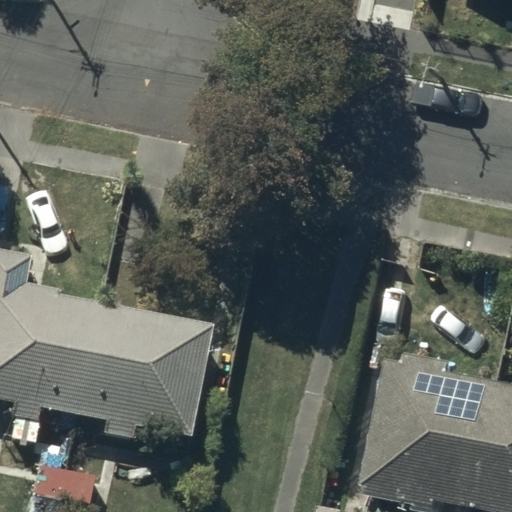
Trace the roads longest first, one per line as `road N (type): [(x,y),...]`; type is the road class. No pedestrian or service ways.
road 1 (residential): [(144,77),(511,154)]
road 2 (residential): [(0,44),(144,77)]
